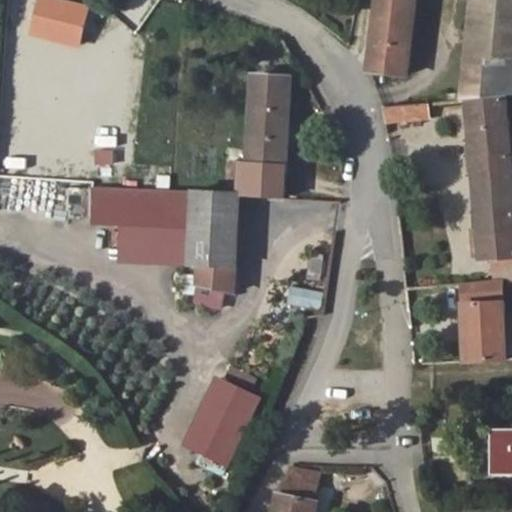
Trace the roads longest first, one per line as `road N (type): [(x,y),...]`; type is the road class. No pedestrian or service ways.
road 1 (unknown): [(352,241),(291,229),(277,236),(250,333),(231,345),(132,290),(0,240)]
road 2 (residential): [(253,511),(313,383),(352,241),(373,219)]
road 3 (residential): [(215,0),(295,37),(342,77),(365,136),(373,219)]
road 4 (residential): [(373,219),(397,455),(413,511)]
road 5 (track): [(389,376),(511,377)]
